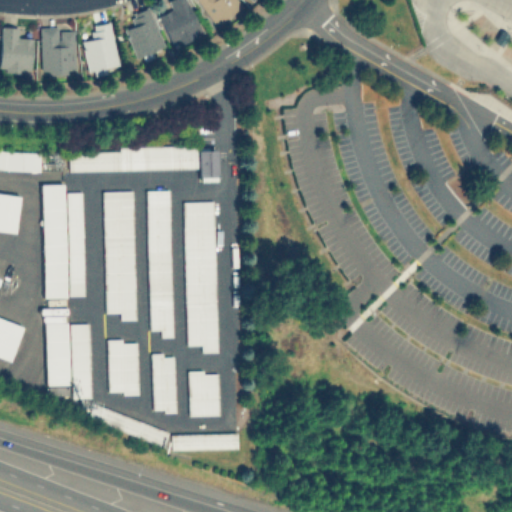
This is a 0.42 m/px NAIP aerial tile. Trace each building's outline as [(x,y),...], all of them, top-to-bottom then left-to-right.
[(170,46),(201,33),(186,0),(165,0),(170,9),(157,14),(170,46)] [(236,0),(195,0),(211,24),(240,5),(236,0)] [(132,25),(124,28),(134,57),(163,46),(149,6),(128,13),(132,25)] [(88,24),(90,35),(80,36),(86,74),(117,69),(109,21),(88,24)] [(30,37),(17,36),(17,25),(0,25),(0,71),(29,71),(30,37)] [(73,72),(72,25),(38,25),(39,73),(73,72)] [(196,149),(196,168),(67,169),(67,150),(118,150),(118,145),(196,144),(196,149)] [(5,168),(0,167),(0,149),(7,150),(38,151),(37,169),(5,168)] [(196,175),(196,168),(196,149),(215,149),(215,175),(196,175)] [(61,182),(62,296),(42,296),(40,182),(61,182)] [(145,189),(168,189),(170,336),(159,336),(159,329),(146,329),(145,189)] [(67,294),(66,190),(79,190),(81,294),(67,294)] [(134,317),(118,318),(118,311),(102,312),(101,190),(132,190),(134,317)] [(0,192),(17,195),(12,231),(0,229),(0,192)] [(216,351),(200,351),(200,344),(182,344),(181,200),(214,200),(216,351)] [(0,356),(0,318),(20,326),(7,359),(0,356)] [(43,383),(42,322),(65,321),(66,383),(43,383)] [(89,396),(69,396),(68,322),(88,322),(89,396)] [(104,338),(119,337),(119,341),(136,341),(136,393),(121,393),(121,389),(104,389),(104,338)] [(148,352),(159,352),(159,355),(173,354),(173,411),(161,411),(161,408),(149,408),(148,352)] [(185,369),(201,369),(201,372),(216,372),(217,413),(185,413),(185,369)] [(44,385),(44,394),(65,394),(65,385),(44,385)] [(91,400),(166,430),(160,445),(85,415),(91,400)] [(168,432),(235,432),(235,447),(168,448),(168,432)]
